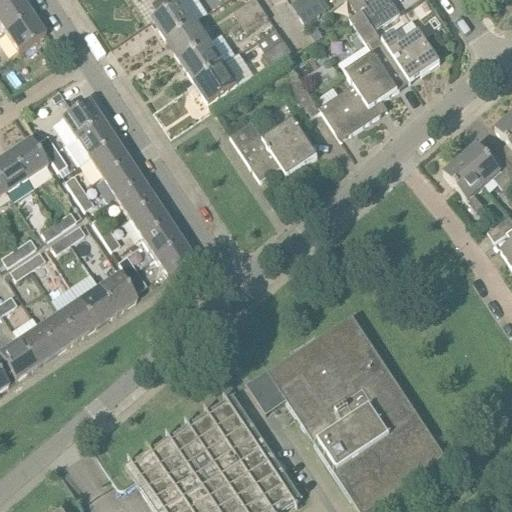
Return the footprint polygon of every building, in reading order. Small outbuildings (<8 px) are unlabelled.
[(0,32),(4,38),(31,19),(18,0),(17,0),(0,11),(0,32)] [(0,0),(0,11),(17,0),(0,0)] [(158,17),(172,7),(166,0),(151,0),(145,4),(154,18),(157,16),(158,17)] [(303,0),(291,8),(298,19),(324,2),(323,1),(319,4),(316,0),(303,0)] [(347,0),(346,1),(357,18),(362,15),(384,0),(347,0)] [(388,0),(384,0),(362,15),(375,34),(400,17),(388,0)] [(233,16),(240,26),(262,12),(255,2),(233,16)] [(298,19),(304,28),(330,11),(324,2),(298,19)] [(166,45),(196,25),(182,4),(152,23),(166,45)] [(240,26),(247,36),(268,22),(262,12),(240,26)] [(345,77),(353,90),(375,123),(381,119),(375,110),(410,87),(382,45),(375,34),(362,15),(357,18),(359,21),(351,27),(366,50),(372,59),(345,77)] [(17,58),(45,40),(31,19),(4,38),(17,58)] [(180,66),(210,46),(196,25),(166,45),(180,66)] [(382,45),(410,87),(440,67),(419,35),(401,47),(394,37),(382,45)] [(194,87),(234,61),(219,39),(210,46),(180,66),(194,87)] [(261,59),(270,74),(292,59),(283,44),(261,59)] [(211,114),(255,85),(237,58),(234,61),(194,87),(211,114)] [(321,116),(319,113),(298,81),(285,89),(309,124),(321,116)] [(353,90),(319,113),(321,116),(335,137),(343,132),(349,140),(375,123),(353,90)] [(74,143),(102,125),(88,105),(61,123),(74,143)] [(499,158),(511,173),(511,121),(511,120),(494,135),(508,150),(499,158)] [(230,140),(259,186),(281,172),(287,181),(317,161),(293,124),(262,144),(251,127),(230,140)] [(88,163),(115,145),(102,125),(74,143),(88,163)] [(48,161),(57,155),(47,140),(38,146),(48,161)] [(27,184),(48,171),(29,144),(9,157),(27,184)] [(101,183),(128,165),(115,145),(88,163),(101,183)] [(502,194),(511,184),(511,173),(499,158),(490,165),(477,150),(460,165),(483,192),(493,183),(502,194)] [(58,176),(67,170),(57,155),(48,161),(58,176)] [(0,187),(7,198),(27,184),(9,157),(0,163),(0,187)] [(114,203),(142,185),(128,165),(101,183),(114,203)] [(473,200),(483,192),(460,165),(443,179),(475,217),(482,211),(473,200)] [(74,201),(83,195),(73,180),(64,186),(74,201)] [(128,224),(155,205),(142,185),(114,203),(128,224)] [(84,216),(93,210),(83,195),(74,201),(84,216)] [(141,244),(168,226),(155,205),(128,224),(141,244)] [(55,227),(61,236),(76,226),(70,217),(55,227)] [(101,241),(110,235),(100,220),(91,226),(101,241)] [(510,235),(511,234),(511,225),(509,222),(487,237),(494,247),(510,235)] [(154,264),(182,246),(168,226),(141,244),(154,264)] [(46,245),(61,236),(55,227),(40,236),(46,245)] [(64,240),(70,249),(85,240),(79,230),(64,240)] [(511,274),(511,234),(510,235),(511,237),(511,248),(500,257),(511,274)] [(111,256),(120,250),(110,235),(101,241),(111,256)] [(55,259),(70,249),(64,240),(49,250),(55,259)] [(15,253),(21,262),(36,253),(30,243),(15,253)] [(154,264),(167,283),(168,284),(195,266),(182,246),(154,264)] [(6,272),(21,262),(15,253),(0,263),(6,272)] [(24,267),(30,276),(44,266),(38,257),(24,267)] [(127,281),(136,275),(127,261),(118,267),(127,281)] [(12,282),(15,286),(30,276),(24,267),(9,276),(9,277),(4,281),(7,285),(12,282)] [(137,296),(146,290),(136,275),(127,281),(137,296)] [(137,305),(136,305),(118,277),(98,291),(116,319),(137,305)] [(96,332),(116,319),(98,291),(78,304),(96,332)] [(0,307),(0,317),(2,320),(16,310),(11,301),(0,307)] [(76,345),(96,332),(78,304),(58,318),(76,345)] [(56,359),(76,345),(58,318),(37,331),(56,359)] [(56,359),(37,331),(31,321),(11,334),(17,344),(36,372),(56,359)] [(285,404),(356,511),(374,511),(447,464),(352,322),(267,378),(247,391),(263,416),(269,411),(271,414),(285,404)] [(0,362),(16,386),(36,372),(17,344),(0,355),(0,362)] [(0,395),(8,390),(0,378),(0,395)] [(285,511),(301,502),(234,400),(111,481),(120,495),(134,486),(150,511),(285,511)]
